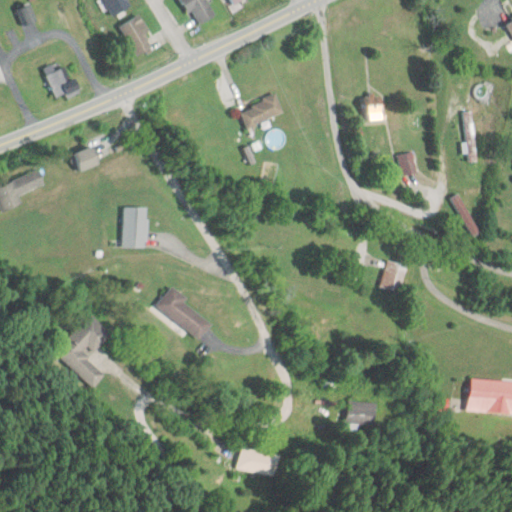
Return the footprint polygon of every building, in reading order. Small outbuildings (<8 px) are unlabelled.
[(130,7),(126,0),(102,0),(113,17),(130,7)] [(180,0),(200,27),(217,15),(206,0),(180,0)] [(17,10),(22,27),(34,23),(29,6),(17,10)] [(119,27),(137,58),(155,47),(137,16),(119,27)] [(76,83),(63,84),(61,66),(48,67),(51,96),(77,94),(76,83)] [(247,128),(284,112),(276,95),(239,111),(247,128)] [(364,120),(383,120),(383,97),(364,97),(364,120)] [(466,160),(475,160),(475,112),(466,112),(466,160)] [(73,155),(81,171),(100,163),(92,146),(73,155)] [(401,175),(417,172),(413,152),(397,155),(401,175)] [(45,185),(39,170),(0,184),(0,204),(3,212),(23,204),(19,195),(45,185)] [(451,197),(471,236),(479,232),(459,193),(451,197)] [(124,247),(147,247),(147,206),(124,206),(124,247)] [(407,265),(387,258),(378,286),(398,292),(407,265)] [(156,305),(201,337),(213,320),(168,288),(156,305)] [(53,352),(92,388),(105,373),(88,357),(111,332),(89,312),(53,352)] [(511,380),(469,378),(467,411),(511,413),(511,380)] [(342,428),(370,431),(372,402),(345,400),(342,428)] [(273,476),(277,453),(241,446),(237,470),(273,476)]
